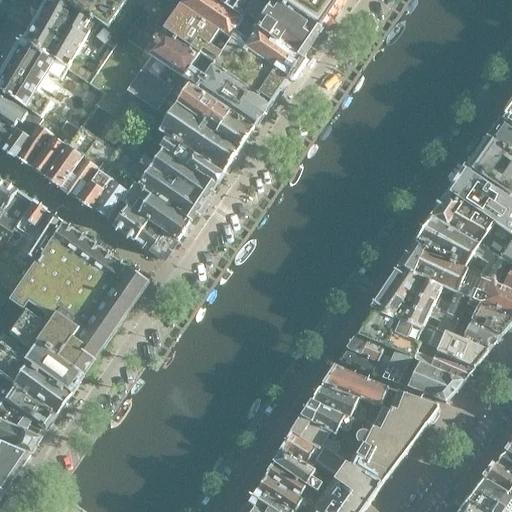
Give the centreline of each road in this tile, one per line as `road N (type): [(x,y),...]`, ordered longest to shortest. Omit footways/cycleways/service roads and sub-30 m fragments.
road 1 (residential): [(368,0),(18,511)]
road 2 (residential): [(214,511),(511,70)]
road 3 (residential): [(511,395),(422,511)]
